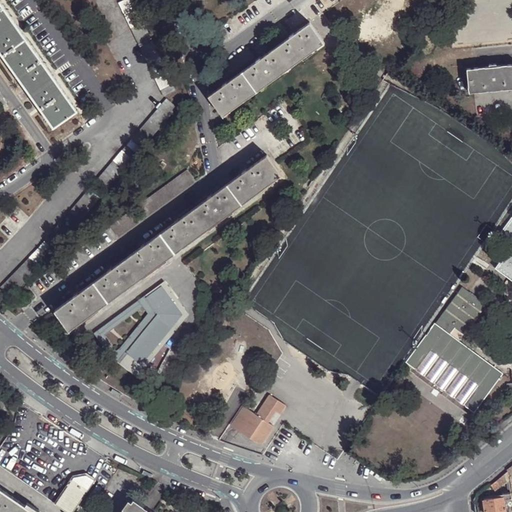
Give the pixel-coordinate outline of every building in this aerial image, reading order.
[(0,0),(0,49),(11,64),(36,47),(19,25),(1,0),(0,0)] [(124,0),(120,2),(132,27),(144,21),(133,0),(124,0)] [(205,0),(191,0),(195,17),(208,14),(205,0)] [(311,21),(244,71),(258,91),(325,41),(311,21)] [(145,22),(132,28),(165,96),(177,89),(145,22)] [(202,29),(206,38),(214,34),(210,26),(202,29)] [(36,47),(11,64),(55,127),(79,109),(36,47)] [(511,88),(511,64),(467,69),(470,92),(511,88)] [(258,91),(244,71),(210,96),(225,115),(258,91)] [(178,107),(168,98),(97,181),(108,189),(178,107)] [(267,155),(228,184),(242,204),(282,175),(267,155)] [(168,166),(164,163),(159,168),(163,172),(168,166)] [(142,222),(177,196),(196,182),(189,171),(178,178),(134,211),(142,222)] [(172,248),(175,253),(242,204),(228,184),(174,224),(161,233),(172,248)] [(92,188),(2,286),(12,296),(102,197),(92,188)] [(140,223),(132,212),(112,226),(120,238),(140,223)] [(511,277),(511,217),(498,235),(511,246),(497,267),(511,277)] [(109,302),(171,256),(175,253),(172,248),(161,233),(94,282),(109,302)] [(69,331),(109,302),(94,282),(55,311),(69,331)] [(137,377),(162,347),(187,316),(167,289),(164,284),(143,299),(155,316),(118,362),(137,377)] [(485,308),(478,304),(467,297),(462,293),(445,313),(447,314),(441,320),(440,320),(403,370),(470,409),(502,372),(452,330),(458,323),(467,331),(485,308)] [(467,297),(478,304),(480,301),(470,294),(467,297)] [(143,299),(142,298),(94,334),(109,358),(117,363),(118,362),(155,316),(143,299)] [(247,406),(234,425),(257,440),(265,443),(277,426),(271,422),(268,420),(275,409),(279,411),(284,414),(289,405),(273,394),(260,414),(247,406)] [(275,409),(268,420),(271,422),(279,411),(275,409)] [(0,445),(0,464),(56,502),(65,489),(0,445)] [(505,472),(491,483),(495,489),(508,482),(505,472)] [(65,489),(56,502),(70,511),(72,511),(95,478),(86,473),(74,475),(65,489)] [(37,511),(1,487),(0,488),(0,511),(37,511)] [(511,511),(511,497),(511,494),(511,493),(503,494),(503,496),(484,499),(486,511),(511,511)] [(157,511),(136,498),(125,511),(157,511)]
